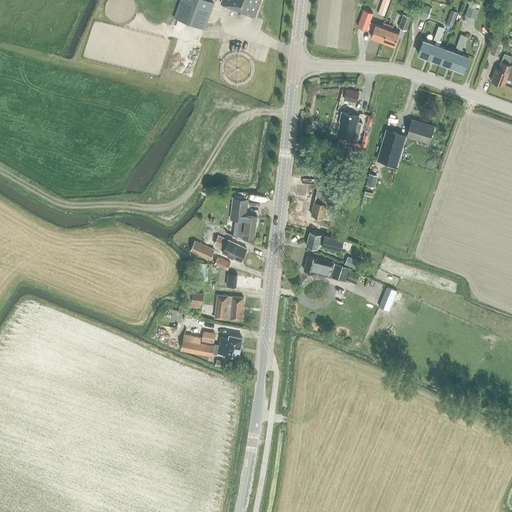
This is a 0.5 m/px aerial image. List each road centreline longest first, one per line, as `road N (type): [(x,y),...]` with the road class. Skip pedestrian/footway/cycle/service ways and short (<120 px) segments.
road 1 (tertiary): [(239,511),(294,65)]
road 2 (unclassified): [(511,111),(403,71),(294,65)]
